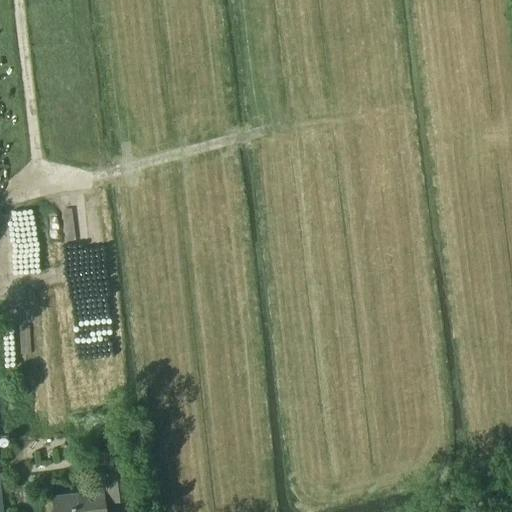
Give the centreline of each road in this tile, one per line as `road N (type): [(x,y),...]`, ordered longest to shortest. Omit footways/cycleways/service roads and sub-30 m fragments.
road 1 (track): [(24,190),(257,138)]
road 2 (track): [(0,194),(24,190),(33,130),(14,0)]
